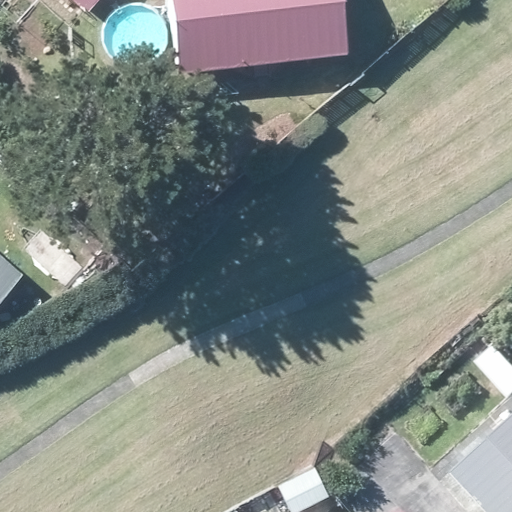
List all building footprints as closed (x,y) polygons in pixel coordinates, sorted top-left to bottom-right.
[(80,0),(93,10),(101,0),(80,0)] [(173,0),(182,74),(351,53),(344,0),(173,0)] [(0,300),(23,274),(0,253),(0,300)] [(511,392),(511,359),(490,337),(463,363),(501,403),(511,392)] [(496,511),(511,511),(511,422),(459,471),(496,511)] [(316,469),(291,480),(302,508),(328,498),(316,469)] [(268,511),(252,490),(220,511),(268,511)]
